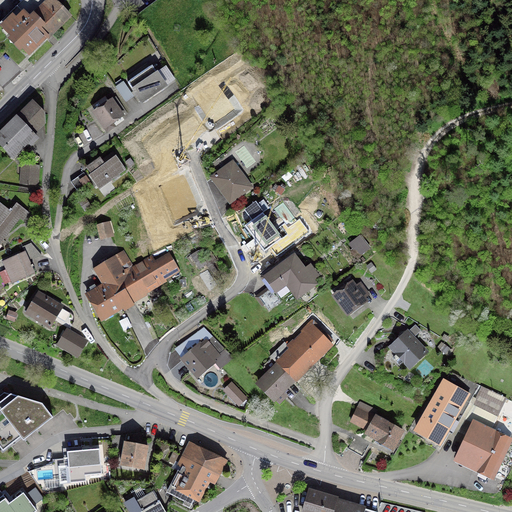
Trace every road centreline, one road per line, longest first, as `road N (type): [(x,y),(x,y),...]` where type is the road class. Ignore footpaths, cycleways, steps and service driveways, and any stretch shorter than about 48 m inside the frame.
road 1 (residential): [(47,65),(55,91),(51,193),(59,255),(104,343),(165,400),(164,410)]
road 2 (residential): [(407,267),(326,395),(321,472)]
road 3 (track): [(511,102),(439,128),(422,152),(407,267)]
road 4 (secondary): [(0,345),(164,410)]
road 5 (residential): [(0,377),(141,419),(164,410)]
road 6 (secondary): [(321,472),(484,511)]
